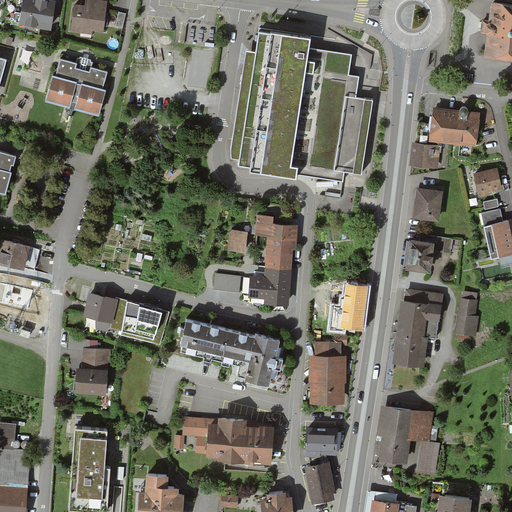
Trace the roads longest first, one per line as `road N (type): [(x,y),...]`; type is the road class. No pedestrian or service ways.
road 1 (secondary): [(347,511),(405,85)]
road 2 (residential): [(242,0),(218,158),(231,179),(297,184),(312,201),(300,326)]
road 3 (residential): [(300,326),(58,268)]
road 4 (residential): [(41,511),(58,268)]
road 5 (residential): [(300,326),(293,456),(309,511)]
